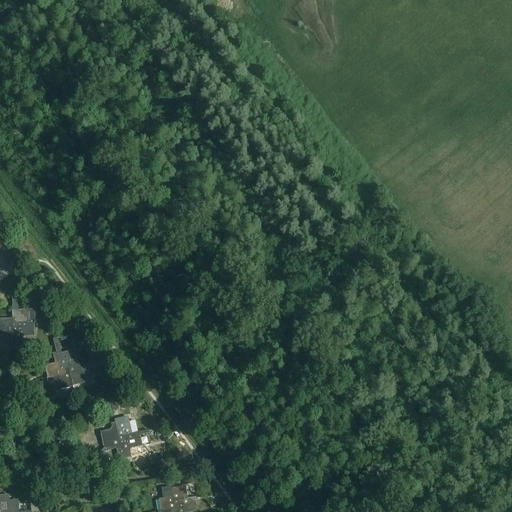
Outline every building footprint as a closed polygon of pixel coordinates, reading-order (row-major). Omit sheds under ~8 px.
[(25,311),(12,311),(13,320),(13,328),(17,328),(17,324),(26,323),(25,311)] [(13,320),(0,320),(0,332),(17,332),(17,328),(13,328),(13,320)] [(26,323),(17,324),(17,328),(21,328),(21,337),(34,336),(33,324),(34,324),(34,323),(26,323)] [(17,332),(0,332),(0,335),(5,335),(6,347),(22,347),(21,337),(21,328),(17,328),(17,332)] [(69,352),(56,355),(58,363),(60,371),(64,370),(63,366),(72,364),(69,352)] [(55,364),(45,367),(48,379),(56,377),(58,376),(65,375),(64,370),(60,371),(58,363),(56,355),(56,354),(54,355),(56,364),(55,364)] [(72,364),(63,366),(64,370),(68,369),(70,378),(82,375),(79,363),(72,364)] [(65,375),(58,376),(60,389),(72,386),(70,378),(68,369),(64,370),(65,375)] [(128,418),(115,421),(115,422),(116,429),(117,430),(117,433),(119,441),(123,441),(122,437),(131,435),(128,418)] [(117,430),(104,433),(107,448),(116,446),(124,444),(123,441),(119,441),(117,433),(117,430)] [(131,435),(122,437),(123,441),(127,440),(129,448),(141,446),(138,433),(131,435)] [(124,444),(116,446),(117,449),(119,459),(131,457),(129,448),(127,440),(123,441),(124,444)] [(173,489),(171,489),(173,498),(174,506),(179,505),(178,501),(187,499),(185,487),(173,489)] [(164,499),(160,500),(162,511),(171,510),(179,509),(179,505),(174,506),(173,498),(171,489),(171,488),(169,489),(162,490),(164,499)] [(8,496),(0,496),(0,511),(18,511),(18,505),(9,506),(9,501),(8,496)] [(187,499),(178,501),(179,505),(183,504),(184,511),(190,511),(196,511),(194,498),(187,499)]
